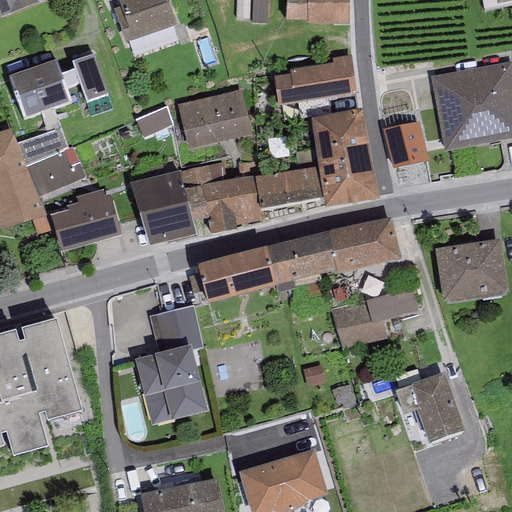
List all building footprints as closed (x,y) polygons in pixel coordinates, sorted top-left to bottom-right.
[(48,0),(0,0),(0,19),(1,21),(49,3),(48,0)] [(166,0),(117,0),(120,9),(114,11),(126,46),(176,29),(166,0)] [(242,0),(242,23),(265,23),(265,0),(242,0)] [(348,27),(348,0),(286,0),(286,24),(307,24),(308,27),(348,27)] [(93,56),(71,64),(87,106),(108,98),(93,56)] [(290,77),(273,80),(278,110),(357,97),(350,57),(331,60),(332,65),(289,73),(290,77)] [(511,67),(511,63),(430,78),(444,154),(511,141),(511,67)] [(56,64),(11,80),(26,122),(71,106),(56,64)] [(177,107),(188,152),(252,136),(241,92),(177,107)] [(147,136),(176,124),(169,106),(139,118),(147,136)] [(362,112),(310,122),(318,169),(324,201),(326,212),(379,202),(362,112)] [(419,126),(382,131),(391,171),(428,164),(419,126)] [(0,230),(1,234),(44,218),(37,199),(28,174),(26,168),(17,145),(12,130),(0,134),(0,230)] [(60,130),(17,145),(26,168),(68,150),(60,130)] [(72,149),(68,150),(26,168),(28,174),(37,199),(85,179),(72,149)] [(236,162),(180,173),(196,238),(209,235),(210,239),(263,228),(259,212),(254,179),(252,162),(237,165),(236,162)] [(318,169),(254,179),(259,212),(324,201),(318,169)] [(180,173),(130,186),(149,250),(196,238),(180,173)] [(68,213),(50,218),(60,255),(122,239),(111,197),(105,199),(103,192),(76,199),(78,205),(67,208),(68,213)] [(390,220),(327,236),(336,274),(338,279),(401,262),(390,220)] [(327,236),(266,252),(276,290),(336,274),(327,236)] [(498,243),(435,252),(443,307),(506,298),(498,243)] [(197,271),(207,309),(276,290),(266,252),(197,271)] [(149,318),(158,356),(190,349),(191,353),(203,350),(193,308),(149,318)] [(339,317),(346,348),(385,340),(379,309),(339,317)] [(56,326),(0,341),(0,453),(9,451),(12,462),(47,452),(41,428),(81,417),(56,326)] [(158,356),(135,362),(151,426),(170,421),(171,424),(207,415),(191,353),(190,349),(158,356)] [(443,376),(394,394),(403,419),(416,414),(428,447),(464,434),(443,376)] [(315,454),(240,476),(250,511),(298,511),(302,510),(305,507),(306,503),(328,496),(315,454)] [(140,498),(142,511),(223,511),(218,483),(140,498)]
